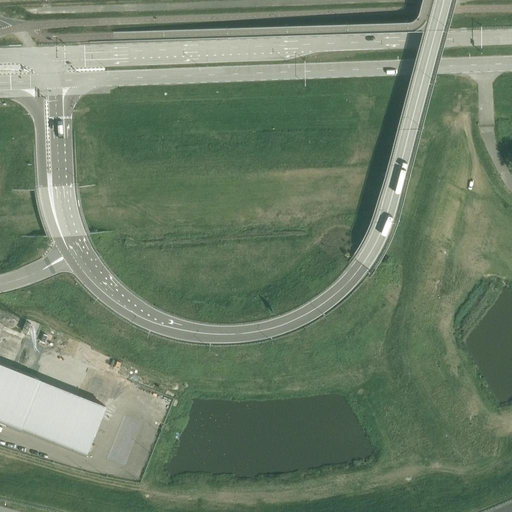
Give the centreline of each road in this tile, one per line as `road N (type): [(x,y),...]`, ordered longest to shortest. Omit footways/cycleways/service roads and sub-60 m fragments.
road 1 (secondary): [(511,37),(50,54)]
road 2 (secondary): [(58,82),(511,65)]
road 3 (unclassified): [(361,263),(300,315),(228,333),(146,316),(74,251)]
road 4 (unclassified): [(361,263),(382,222),(442,0)]
road 5 (unclassified): [(40,82),(46,206),(74,251)]
road 6 (unclassified): [(74,251),(58,82)]
